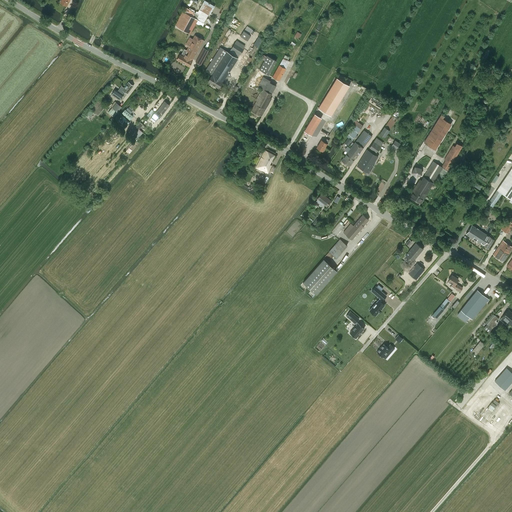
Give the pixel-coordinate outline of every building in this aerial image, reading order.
[(213,5),(204,1),(199,10),(208,14),(213,5)] [(184,12),(177,26),(190,34),(198,19),(184,12)] [(247,41),(251,36),(243,31),(240,36),(247,41)] [(189,37),(186,44),(189,46),(187,50),(195,55),(203,40),(195,35),(193,39),(189,37)] [(236,41),(231,49),(240,54),(243,49),(239,46),(241,44),(236,41)] [(201,64),(209,50),(203,47),(196,62),(201,64)] [(218,79),(223,82),(237,58),(220,47),(205,71),(212,75),(209,78),(212,80),(213,78),(217,81),(218,79)] [(192,60),(195,55),(187,50),(184,56),(183,55),(183,56),(180,54),(177,59),(189,66),(192,61),(192,60)] [(269,75),(276,61),(267,56),(265,60),(259,70),(269,75)] [(279,81),(286,68),(279,65),(272,77),(279,81)] [(263,77),(258,86),(262,89),(265,90),(271,94),(276,86),(269,83),(270,81),(263,77)] [(331,116),(349,85),(336,77),(336,78),(318,108),(331,116)] [(213,78),(212,80),(209,78),(207,81),(218,88),(223,82),(218,79),(217,81),(213,78)] [(121,86),(118,91),(122,94),(124,91),(128,94),(133,86),(128,82),(124,88),(122,86),(121,86)] [(115,89),(112,94),(120,100),(123,95),(122,94),(118,91),(115,89)] [(270,97),(271,94),(265,90),(262,89),(256,100),(257,101),(251,110),(261,116),(271,98),(270,97)] [(108,112),(114,117),(119,111),(118,110),(122,107),(120,106),(116,102),(115,101),(111,106),(112,107),(108,112)] [(156,113),(155,114),(159,117),(158,118),(159,119),(161,117),(170,105),(165,101),(156,113)] [(125,109),(122,113),(129,119),(133,116),(125,109)] [(321,117),(317,115),(314,113),(304,130),(311,134),(321,117)] [(442,114),(424,142),(434,148),(450,123),(443,118),(444,116),(442,114)] [(348,138),(344,143),(348,145),(363,125),(354,119),(352,122),(355,125),(347,137),(348,138)] [(139,122),(130,132),(138,138),(141,135),(143,132),(139,129),(142,125),(139,122)] [(385,127),(380,134),(384,138),(390,130),(385,127)] [(347,152),(341,160),(349,166),(372,136),(364,130),(350,148),(347,146),(344,150),(347,152)] [(377,152),(383,143),(383,142),(376,138),(374,141),(370,147),(377,152)] [(321,140),(316,147),(323,151),(329,140),(327,139),(325,142),(321,140)] [(398,151),(402,145),(395,140),(391,146),(398,151)] [(420,179),(409,196),(420,203),(433,182),(438,175),(443,178),(462,146),(457,142),(442,166),(433,161),(421,180),(420,179)] [(265,150),(256,168),(268,173),(271,165),(269,164),(274,155),(265,150)] [(367,150),(357,166),(369,173),(373,166),(373,165),(377,156),(367,150)] [(415,166),(412,172),(416,177),(421,174),(421,168),(415,166)] [(511,167),(488,203),(493,207),(502,193),(511,199),(511,167)] [(327,206),(331,201),(325,197),(326,196),(322,193),(317,199),(318,199),(316,201),(315,201),(313,204),(314,204),(317,206),(319,204),(322,206),(324,204),(327,206)] [(353,226),(359,230),(369,219),(363,215),(353,226)] [(503,226),(501,229),(508,233),(511,227),(511,222),(509,220),(505,227),(503,226)] [(359,230),(353,226),(351,223),(343,232),(352,239),(359,230)] [(472,225),(466,234),(488,248),(494,239),(489,236),(472,225)] [(329,252),(336,258),(346,247),(339,240),(329,252)] [(503,262),(511,248),(511,246),(503,240),(493,255),(503,262)] [(413,261),(423,249),(416,243),(406,255),(413,261)] [(316,294),(337,271),(324,259),(303,282),(316,294)] [(334,266),(338,270),(343,264),(339,261),(334,266)] [(416,279),(424,269),(417,263),(409,273),(416,279)] [(452,275),(448,281),(452,283),(451,286),(460,291),(463,288),(455,283),(458,279),(452,275)] [(369,310),(375,315),(379,311),(379,312),(381,310),(381,309),(384,305),(380,302),(382,300),(386,296),(381,291),(376,287),(376,286),(372,291),(380,298),(378,300),(369,310)] [(461,310),(459,312),(467,319),(469,317),(472,319),(488,299),(477,290),(461,310)] [(436,318),(444,310),(453,297),(450,295),(449,297),(448,296),(440,306),(433,315),(436,318)] [(511,312),(509,309),(500,319),(506,324),(507,322),(511,326),(511,324),(511,312)] [(346,316),(357,325),(349,333),(355,338),(364,328),(356,322),(359,319),(350,311),(346,316)] [(493,314),(485,323),(486,324),(487,324),(494,315),(493,314)] [(486,324),(483,327),(489,332),(492,328),(497,322),(495,320),(498,318),(494,315),(487,324),(486,324)] [(403,339),(398,334),(395,338),(399,343),(403,339)] [(481,341),(472,351),(476,355),(485,344),(481,341)] [(388,347),(384,344),(377,352),(383,357),(389,350),(391,352),(394,348),(390,344),(388,347)] [(505,390),(511,381),(511,373),(506,368),(495,381),(505,390)]
